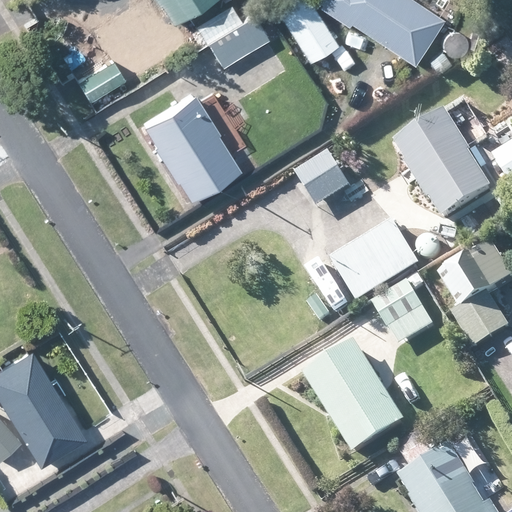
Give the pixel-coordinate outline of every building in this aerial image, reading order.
[(204,0),(156,0),(171,22),(204,0)] [(289,0),(274,10),(306,60),(335,41),(308,0),(289,0)] [(409,65),(439,19),(409,0),(317,0),(315,4),(409,65)] [(261,8),(207,42),(222,68),(267,40),(264,34),(273,27),(261,8)] [(127,75),(114,54),(74,79),(87,100),(127,75)] [(143,128),(187,199),(236,169),(192,97),(143,128)] [(491,193),(442,117),(397,146),(446,222),(491,193)] [(352,185),(327,150),(292,174),(317,210),(352,185)] [(419,266),(395,227),(333,265),(358,304),(419,266)] [(476,349),(508,329),(486,295),(511,279),(491,247),(441,279),(461,310),(454,315),(476,349)] [(432,327),(408,286),(375,306),(399,347),(432,327)] [(81,433),(27,346),(0,362),(0,401),(36,461),(81,433)] [(404,424),(356,348),(307,379),(355,455),(404,424)] [(0,452),(17,437),(0,418),(0,452)] [(489,511),(448,450),(399,484),(417,511),(489,511)]
